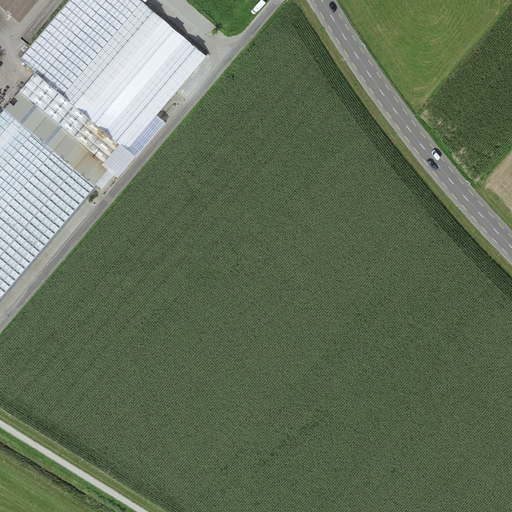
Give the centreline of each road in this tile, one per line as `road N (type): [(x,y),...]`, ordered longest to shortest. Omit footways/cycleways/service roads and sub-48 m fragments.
road 1 (unclassified): [(279,0),(0,326)]
road 2 (primary): [(511,247),(423,148),(322,0)]
road 3 (track): [(143,511),(0,422)]
